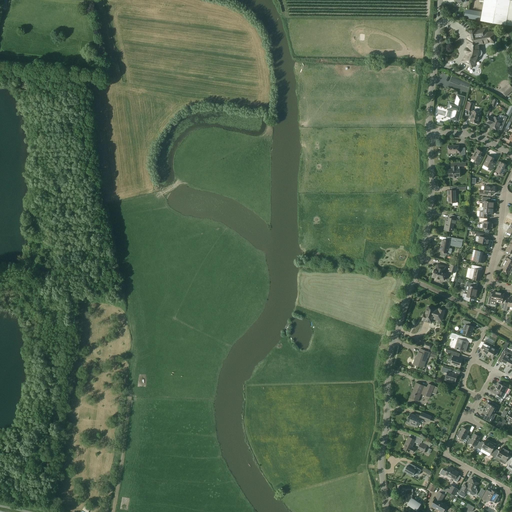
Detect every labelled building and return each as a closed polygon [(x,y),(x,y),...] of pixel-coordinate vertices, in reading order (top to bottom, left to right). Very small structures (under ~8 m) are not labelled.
[(484,0),(480,21),(506,26),(510,0),(484,0)] [(465,9),(464,17),(480,20),(481,12),(465,9)] [(469,65),(471,62),(474,64),(475,63),(476,61),(477,60),(477,59),(477,58),(478,57),(479,57),(480,57),(480,56),(481,56),(482,55),(482,54),(482,53),(482,52),(482,51),(481,50),(480,50),(479,49),(479,48),(479,47),(479,46),(479,44),(489,42),(490,42),(491,42),(492,42),(493,42),(494,42),(496,34),(495,33),(494,33),(492,33),(491,33),(489,33),(487,33),(486,33),(485,30),(476,32),(476,30),(467,32),(468,39),(467,40),(468,48),(467,48),(466,49),(465,50),(465,51),(465,52),(465,53),(465,54),(466,54),(467,54),(463,61),(469,65)] [(500,90),(506,97),(511,91),(511,85),(509,82),(500,90)] [(450,103),(448,110),(453,111),(451,119),(458,121),(464,97),(457,96),(455,104),(450,103)] [(470,122),(478,124),(481,113),(473,111),(470,122)] [(490,127),(498,130),(498,129),(502,130),(507,117),(501,115),(499,116),(498,118),(494,117),(494,118),(490,116),(486,123),(491,125),(490,127)] [(503,141),(509,144),(510,141),(511,141),(511,135),(509,140),(505,138),(503,141)] [(466,155),(466,148),(460,148),(459,145),(448,146),(448,149),(449,149),(449,154),(459,153),(460,155),(466,155)] [(479,158),(482,152),(482,151),(479,149),(479,150),(477,149),(472,158),(477,161),(476,164),(479,166),(482,159),(479,158)] [(491,164),(494,159),(494,158),(494,157),(491,156),(491,157),(489,155),(483,165),(489,168),(488,169),(491,171),(494,165),(491,164)] [(467,166),(466,162),(458,163),(458,166),(453,166),(453,169),(449,170),(449,177),(452,177),(452,178),(458,177),(460,177),(460,166),(467,166)] [(503,163),(500,162),(495,171),(501,174),(500,176),(503,177),(507,170),(505,169),(507,165),(506,165),(506,164),(503,162),(503,163)] [(480,190),(480,195),(482,195),(488,196),(488,193),(495,193),(495,192),(496,192),(496,189),(495,189),(495,187),(485,186),(484,190),(480,190)] [(457,203),(456,190),(448,190),(449,203),(457,203)] [(483,197),(483,201),(484,201),(484,207),(494,208),(495,202),(490,202),(490,200),(489,200),(489,198),(483,197)] [(480,207),(479,217),(481,217),(487,218),(488,214),(494,214),(494,208),(484,207),(480,207)] [(461,217),(452,215),(451,218),(449,218),(448,221),(446,221),(445,230),(452,231),(454,224),(456,225),(457,222),(459,222),(461,217)] [(480,218),(480,221),(483,222),(483,228),(488,229),(493,229),(493,222),(487,222),(487,219),(480,218)] [(488,245),(489,239),(483,237),(484,234),(477,233),(476,236),(479,237),(478,242),(483,243),(483,244),(488,245)] [(445,256),(447,255),(447,253),(448,253),(451,254),(452,249),(450,248),(450,245),(461,248),(463,240),(447,237),(447,240),(443,240),(440,252),(440,254),(441,256),(445,256)] [(473,261),(484,263),(485,257),(483,256),(484,252),(474,250),(472,257),(474,258),(473,261)] [(511,260),(507,258),(507,259),(506,258),(505,258),(503,262),(511,266),(511,260)] [(511,276),(511,273),(511,272),(511,269),(511,266),(503,262),(501,266),(502,267),(502,268),(509,271),(507,274),(511,276)] [(446,273),(444,273),(446,267),(438,264),(436,270),(434,270),(432,277),(444,281),(446,273)] [(480,281),(482,271),(478,270),(479,267),(472,265),(471,269),(469,278),(472,279),(480,281)] [(468,288),(468,291),(477,293),(479,288),(473,286),(473,284),(468,282),(467,288),(468,288)] [(463,293),(462,298),(469,302),(470,298),(476,299),(477,293),(468,291),(467,294),(463,293)] [(496,305),(497,302),(499,293),(493,291),(491,304),(488,303),(487,305),(490,306),(490,304),(496,305)] [(504,294),(499,293),(497,302),(502,303),(501,308),(504,309),(505,304),(506,302),(503,301),(504,294)] [(433,318),(442,321),(445,310),(439,308),(439,310),(428,307),(426,315),(424,314),(422,320),(432,323),(433,318)] [(470,337),(473,327),(466,325),(463,334),(470,337)] [(456,340),(458,340),(455,349),(465,352),(468,343),(464,341),(465,338),(457,335),(456,340)] [(484,356),(487,357),(491,348),(493,344),(486,340),(484,344),(481,349),(484,351),(483,352),(486,353),(484,356)] [(424,348),(431,350),(433,344),(426,342),(424,348)] [(490,356),(493,357),(493,356),(496,357),(499,352),(491,348),(487,357),(489,358),(490,356)] [(427,358),(428,358),(430,352),(420,349),(419,352),(416,360),(415,359),(413,364),(424,367),(427,358)] [(457,353),(451,351),(449,357),(453,358),(451,363),(454,364),(454,366),(460,368),(463,359),(456,357),(457,353)] [(503,366),(505,367),(511,355),(506,353),(507,353),(504,351),(498,362),(501,364),(502,362),(504,363),(503,366)] [(453,374),(454,371),(448,369),(443,367),(441,371),(447,373),(445,379),(455,382),(457,376),(453,374)] [(410,398),(418,401),(421,394),(430,397),(432,393),(436,394),(438,388),(434,386),(429,384),(427,387),(416,383),(410,398)] [(503,386),(498,384),(495,388),(505,394),(507,389),(508,390),(510,387),(505,384),(503,386)] [(495,388),(493,393),(498,396),(496,399),(502,402),(503,399),(502,398),(505,394),(495,388)] [(497,410),(499,407),(493,404),(492,407),(487,404),(484,409),(494,414),(496,409),(497,410)] [(491,418),(494,414),(484,409),(482,413),(487,416),(485,419),(491,422),(492,419),(491,418)] [(419,422),(421,423),(422,420),(429,423),(432,416),(422,412),(420,416),(419,416),(418,417),(411,414),(408,420),(408,421),(407,424),(415,427),(416,426),(418,427),(419,422)] [(465,444),(468,438),(465,437),(468,432),(462,428),(460,432),(458,431),(456,436),(463,440),(462,442),(465,444)] [(467,444),(469,445),(469,443),(475,446),(474,449),(476,450),(477,449),(479,445),(477,443),(480,438),(474,434),(471,440),(469,439),(467,444)] [(414,440),(415,440),(415,441),(420,444),(421,444),(422,443),(423,439),(416,436),(414,440)] [(414,442),(415,441),(415,440),(414,440),(413,439),(409,437),(406,443),(405,444),(406,445),(404,450),(409,452),(410,452),(413,453),(415,449),(412,447),(414,442)] [(480,443),(479,445),(477,449),(480,451),(481,449),(486,452),(491,442),(486,440),(483,445),(480,443)] [(491,442),(486,452),(490,454),(489,455),(493,457),(496,451),(493,450),(495,445),(491,442)] [(425,451),(427,446),(427,445),(423,443),(422,443),(421,444),(420,444),(420,445),(418,448),(425,451)] [(497,460),(497,461),(499,462),(506,450),(501,448),(498,453),(496,451),(493,457),(492,458),(497,460)] [(499,462),(504,465),(505,464),(508,465),(510,460),(511,459),(508,458),(511,453),(506,450),(499,462)] [(412,476),(416,470),(414,469),(415,467),(410,464),(408,466),(404,471),(412,476)] [(423,467),(419,475),(428,479),(432,472),(423,467)] [(457,483),(461,476),(458,474),(459,473),(454,470),(449,467),(446,472),(448,473),(447,476),(454,480),(454,481),(457,483)] [(478,492),(477,489),(475,488),(478,483),(471,479),(467,486),(464,484),(461,490),(459,495),(464,497),(466,493),(469,489),(470,490),(470,491),(470,494),(473,495),(476,495),(478,492)] [(428,489),(434,492),(437,486),(431,483),(428,489)] [(454,496),(458,489),(452,486),(450,489),(449,489),(447,492),(454,496)] [(421,504),(412,498),(412,495),(413,495),(413,489),(405,490),(406,501),(410,504),(406,509),(410,511),(416,511),(417,511),(417,510),(421,504)] [(496,504),(500,496),(497,494),(491,490),(490,492),(487,490),(482,499),(488,502),(489,500),(493,502),(492,502),(496,504)] [(431,506),(442,511),(443,511),(447,506),(441,502),(445,495),(439,492),(435,499),(435,498),(431,506)]
